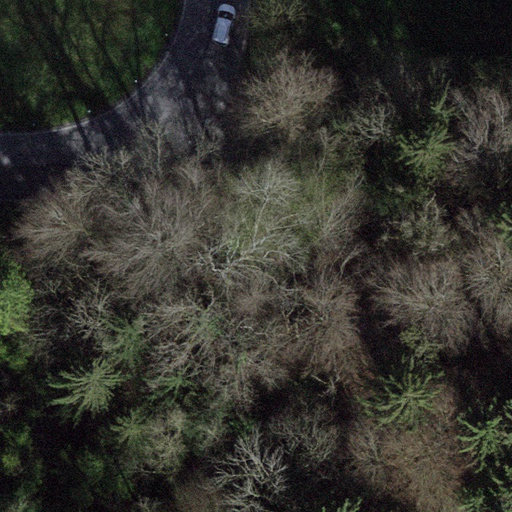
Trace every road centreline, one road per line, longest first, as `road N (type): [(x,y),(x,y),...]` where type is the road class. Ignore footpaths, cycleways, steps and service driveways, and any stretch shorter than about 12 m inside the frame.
road 1 (track): [(511,51),(372,107),(266,127),(182,99)]
road 2 (tertiary): [(0,168),(63,164),(124,142),(182,99),(215,41),(223,0)]
